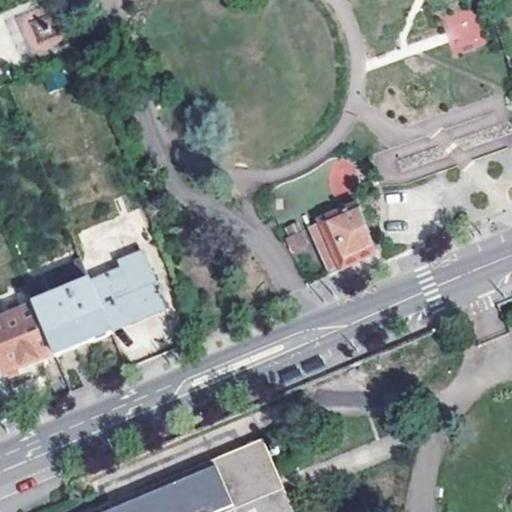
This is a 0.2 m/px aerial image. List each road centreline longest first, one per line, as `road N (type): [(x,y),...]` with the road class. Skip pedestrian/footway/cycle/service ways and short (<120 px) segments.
road 1 (residential): [(319,335),(246,227),(164,171),(102,0)]
road 2 (secondary): [(319,335),(0,469)]
road 3 (secondary): [(511,254),(319,335)]
